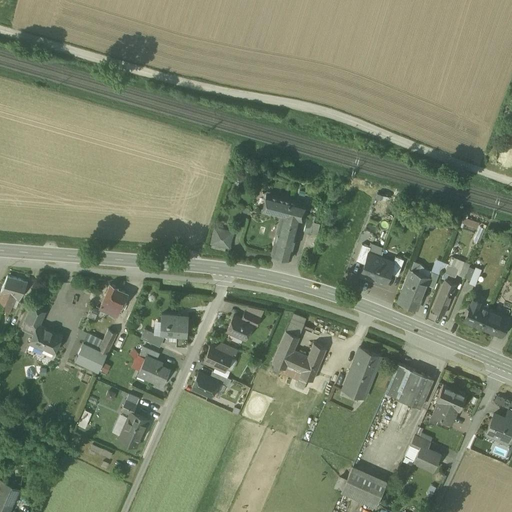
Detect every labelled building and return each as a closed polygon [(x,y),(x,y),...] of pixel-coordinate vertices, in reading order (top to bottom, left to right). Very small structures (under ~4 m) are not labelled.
[(304,203),(272,195),(270,192),(267,191),(265,193),(264,196),(266,198),(262,211),(281,216),(300,221),(300,220),(304,203)] [(309,219),(307,219),(303,230),(310,232),(314,222),(315,217),(310,215),(309,219)] [(300,221),(281,216),(271,254),(290,259),(300,221)] [(462,225),(477,228),(479,220),(464,217),(462,225)] [(319,224),(314,222),(311,232),(317,234),(319,224)] [(232,232),(215,228),(211,243),(229,247),(232,232)] [(370,246),(362,243),(355,260),(364,263),(368,252),(370,246)] [(368,252),(364,263),(360,274),(372,279),(380,257),(368,252)] [(403,259),(395,255),(393,261),(389,272),(397,276),(403,259)] [(393,261),(380,257),(372,279),(385,284),(389,272),(393,261)] [(446,264),(434,259),(430,271),(438,274),(440,269),(443,270),(446,264)] [(410,269),(397,301),(416,309),(426,284),(429,277),(428,276),(417,272),(420,263),(413,261),(410,269)] [(425,269),(420,263),(417,272),(428,276),(430,271),(425,269)] [(463,263),(459,274),(464,276),(469,265),(463,263)] [(458,268),(448,264),(441,280),(445,282),(446,280),(450,281),(453,276),(455,277),(458,268)] [(481,269),(476,267),(474,271),(469,283),(474,285),(481,269)] [(468,269),(463,281),(469,283),(474,271),(468,269)] [(438,274),(430,271),(428,276),(429,277),(426,284),(433,287),(438,274)] [(7,275),(0,290),(1,291),(0,292),(0,319),(4,310),(8,312),(16,297),(19,299),(27,282),(27,280),(7,275)] [(450,281),(446,280),(445,282),(439,297),(449,301),(456,284),(450,281)] [(117,286),(110,283),(102,299),(103,299),(99,307),(99,308),(117,316),(120,307),(121,307),(127,292),(117,288),(117,286)] [(449,301),(439,297),(432,314),(442,318),(449,301)] [(488,307),(478,302),(478,299),(474,297),(471,299),(463,319),(480,326),(488,307)] [(44,311),(32,305),(26,319),(37,325),(38,325),(38,324),(44,311)] [(509,316),(488,307),(480,326),(493,332),(494,329),(502,333),(509,316)] [(259,317),(245,311),(241,318),(252,323),(251,323),(256,325),(259,317)] [(286,331),(301,337),(308,318),(294,312),(286,331)] [(177,315),(162,314),(161,335),(179,336),(179,344),(188,344),(189,317),(177,316),(177,315)] [(241,318),(233,315),(226,330),(245,338),(251,323),(252,323),(241,318)] [(37,325),(26,319),(22,328),(33,333),(37,325)] [(61,334),(38,324),(38,325),(37,325),(33,333),(29,342),(43,348),(42,351),(51,355),(53,351),(61,334)] [(116,332),(108,328),(103,339),(111,344),(116,332)] [(301,337),(286,331),(273,364),(286,369),(288,363),(303,369),(301,375),(314,381),(327,348),(315,343),(309,356),(295,350),(301,337)] [(164,339),(155,334),(151,344),(160,348),(164,339)] [(111,344),(103,339),(98,349),(107,353),(111,344)] [(98,349),(83,341),(74,360),(98,371),(107,353),(98,349)] [(237,348),(221,341),(218,347),(232,353),(230,356),(233,357),(237,348)] [(218,347),(211,344),(203,360),(224,369),(230,356),(232,353),(218,347)] [(158,353),(143,346),(140,354),(145,356),(145,355),(155,359),(158,353)] [(381,357),(361,348),(344,389),(364,398),(381,357)] [(155,359),(145,355),(145,356),(139,370),(153,376),(152,380),(162,384),(169,369),(160,365),(161,363),(162,363),(162,362),(155,359)] [(260,360),(252,356),(249,362),(257,366),(260,360)] [(432,377),(398,362),(397,362),(384,391),(385,391),(419,406),(432,377)] [(229,377),(212,370),(210,376),(218,380),(217,381),(226,384),(229,377)] [(210,376),(198,371),(191,387),(211,396),(217,381),(218,380),(210,376)] [(465,394),(443,384),(436,399),(438,400),(432,414),(439,417),(451,422),(457,409),(459,409),(465,394)] [(139,398),(129,394),(126,399),(137,403),(139,398)] [(137,403),(126,399),(122,410),(132,414),(137,403)] [(84,409),(78,424),(84,426),(90,411),(84,409)] [(111,432),(123,436),(131,417),(119,412),(111,432)] [(149,418),(136,412),(133,418),(131,417),(123,436),(138,443),(149,418)] [(511,420),(505,418),(494,413),(486,431),(508,440),(511,430),(511,420)] [(451,422),(439,417),(436,423),(448,428),(451,422)] [(421,444),(427,447),(430,440),(414,433),(409,444),(419,448),(421,444)] [(112,452),(91,443),(89,449),(109,457),(112,452)] [(427,447),(421,444),(419,448),(413,460),(432,469),(440,453),(427,447)] [(385,481),(352,466),(347,478),(341,490),(375,505),(385,481)] [(334,487),(341,490),(347,478),(340,475),(334,487)] [(0,511),(9,511),(19,489),(0,480),(0,511)]
